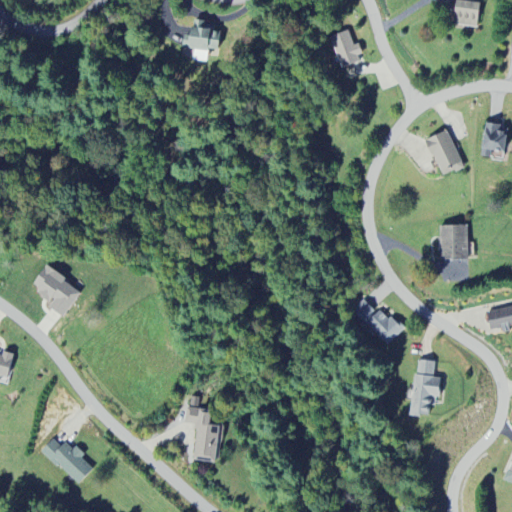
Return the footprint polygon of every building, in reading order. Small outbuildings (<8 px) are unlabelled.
[(477,29),(481,4),(456,0),(453,24),(477,29)] [(218,51),(220,32),(214,32),(214,27),(191,25),(189,50),(194,50),(193,62),(208,63),(209,50),(218,51)] [(354,47),(348,32),(331,38),(342,68),(365,60),(359,45),(354,47)] [(492,152),(505,153),(508,128),(485,125),(481,158),(491,159),(492,152)] [(442,179),(464,169),(448,132),(426,141),(442,179)] [(468,261),(468,227),(440,227),(440,261),(468,261)] [(79,294),(64,284),(66,280),(46,266),(32,289),(52,302),(47,309),(63,319),(79,294)] [(353,312),(389,347),(403,332),(382,311),(378,314),(364,301),(353,312)] [(490,333),(509,330),(509,328),(511,327),(511,308),(486,313),(490,333)] [(0,376),(8,379),(13,356),(3,353),(2,357),(0,356),(0,376)] [(412,416),(429,418),(431,398),(439,399),(441,380),(434,379),(435,363),(415,362),(412,416)] [(215,465),(220,428),(210,427),(212,412),(198,410),(199,399),(192,398),(191,409),(186,408),(184,424),(196,426),(192,462),(215,465)] [(41,452),(78,487),(93,471),(80,459),(82,457),(66,442),(60,449),(52,441),(41,452)]
